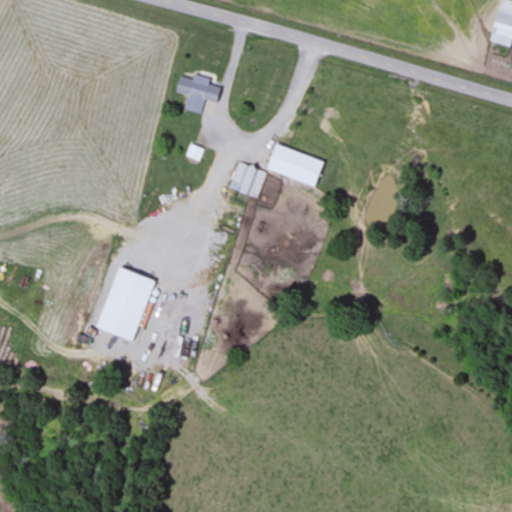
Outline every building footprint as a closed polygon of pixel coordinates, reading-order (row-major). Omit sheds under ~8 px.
[(511,2),(505,0),(503,0),(491,42),(511,48),(511,2)] [(226,88),(212,85),(213,81),(179,75),(176,94),(188,96),(186,112),(214,117),(216,106),(223,107),(226,88)] [(215,153),(190,145),(186,158),(210,166),(215,153)] [(333,163),(281,146),(273,173),(324,190),(333,163)] [(231,188),(260,199),(270,174),(241,162),(231,188)]
